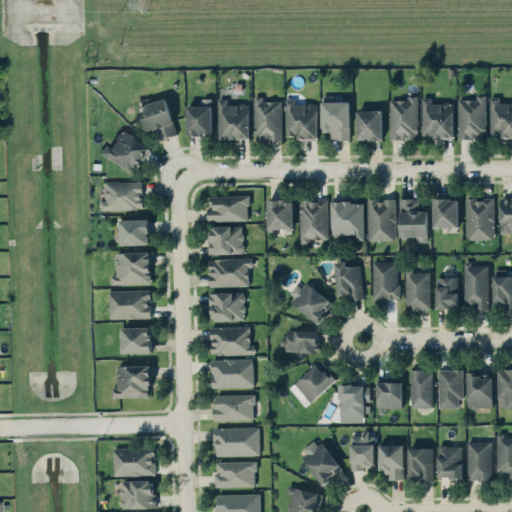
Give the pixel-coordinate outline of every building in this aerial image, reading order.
[(485,94),(476,94),(476,99),(458,99),(457,138),(485,138),(485,94)] [(418,138),(417,95),(408,95),(408,99),(389,99),(390,139),(418,138)] [(281,100),(262,100),(262,96),(253,96),(254,140),(282,139),(281,100)] [(350,138),(349,101),(334,101),(334,96),(321,96),(322,131),(331,131),(331,139),(350,138)] [(511,137),(511,101),(500,102),(499,96),(490,97),(490,133),(501,133),(501,138),(511,137)] [(161,138),(177,133),(166,97),(139,105),(147,131),(157,127),(161,138)] [(453,102),(431,103),(431,97),(422,97),(422,137),(453,136),(453,102)] [(187,134),(212,134),(212,98),(201,98),(201,105),(187,105),(187,134)] [(250,138),(249,103),(227,104),(227,98),(217,99),(218,138),(250,138)] [(318,139),(317,103),(295,104),(295,98),(286,98),(286,135),(297,135),(297,139),(318,139)] [(382,110),(357,110),(357,139),(382,139),(382,110)] [(149,146),(120,130),(110,148),(104,145),(99,154),(134,174),(149,146)] [(100,209),(143,209),(142,181),(103,181),(103,201),(99,201),(100,209)] [(209,220),(248,220),(248,194),(208,195),(209,220)] [(433,198),(434,227),(459,226),(458,197),(433,198)] [(494,197),(466,198),(466,239),(494,238),(494,197)] [(395,198),(367,198),(368,239),(396,239),(395,198)] [(400,236),(416,236),(416,241),(427,242),(428,205),(419,205),(419,198),(400,198),(400,236)] [(511,198),(501,198),(500,232),(511,232),(511,198)] [(293,228),(292,199),(267,200),(268,228),(293,228)] [(327,199),(299,199),(300,242),(309,242),(309,238),(328,238),(327,199)] [(331,201),(332,234),(354,234),(354,240),(363,239),(363,201),(331,201)] [(120,244),(149,244),(149,218),(120,219),(120,244)] [(209,225),(209,253),(243,253),(242,225),(209,225)] [(151,282),(150,251),(115,252),(116,274),(110,274),(111,284),(151,282)] [(208,258),(209,286),(249,285),(248,266),(252,266),(251,257),(208,258)] [(363,297),(358,264),(347,266),(346,260),(334,261),(339,295),(348,294),(349,299),(363,297)] [(372,261),(373,299),(398,299),(397,260),(372,261)] [(475,309),(489,308),(488,263),(463,264),(464,303),(475,303),(475,309)] [(405,309),(430,308),(429,269),(404,270),(405,309)] [(511,307),(511,275),(505,276),(505,269),(494,269),(493,307),(511,307)] [(457,276),(436,276),(436,308),(458,307),(457,276)] [(302,287),(298,284),(287,301),(319,322),(333,301),(305,283),(302,287)] [(110,318),(151,317),(150,289),(109,290),(110,318)] [(244,291),(209,292),(209,305),(211,305),(212,320),(245,319),(244,291)] [(121,327),(122,352),(151,352),(151,326),(121,327)] [(318,330),(286,329),(286,338),(280,337),(280,350),(318,351),(318,330)] [(212,386),(253,386),(253,358),(211,359),(212,386)] [(337,378),(320,359),(289,387),(306,406),(337,378)] [(150,365),(117,365),(117,387),(112,387),(112,397),(151,396),(150,365)] [(511,367),(497,368),(497,408),(511,407),(511,367)] [(410,407),(432,407),(432,369),(411,369),(410,407)] [(438,369),(439,407),(458,406),(458,398),(462,398),(462,369),(438,369)] [(468,371),(467,407),(493,407),(493,372),(468,371)] [(377,409),(402,409),(402,381),(377,381),(377,409)] [(340,415),(364,415),(364,401),(370,401),(369,384),(339,385),(340,415)] [(253,393),(213,394),(214,419),(253,418),(253,393)] [(259,454),(258,426),(215,427),(215,455),(259,454)] [(374,467),(374,430),(361,430),(361,434),(350,435),(351,468),(374,467)] [(497,472),(507,472),(507,481),(511,480),(511,434),(496,435),(497,472)] [(342,470),(321,438),(301,451),(321,483),(342,470)] [(491,440),(467,441),(467,479),(492,479),(491,440)] [(404,444),(379,444),(379,469),(387,469),(388,478),(404,478),(404,444)] [(437,445),(438,476),(449,475),(450,480),(463,480),(462,444),(437,445)] [(114,447),(114,475),(155,474),(154,446),(114,447)] [(409,475),(419,475),(419,481),(433,480),(432,447),(408,447),(409,475)] [(255,485),(255,460),(215,461),(215,486),(255,485)] [(121,508),(155,507),(155,479),(120,480),(121,508)] [(294,511),(317,511),(322,493),(288,485),(286,492),(291,494),(287,510),(294,511)] [(260,511),(260,493),(215,494),(215,511),(260,511)]
